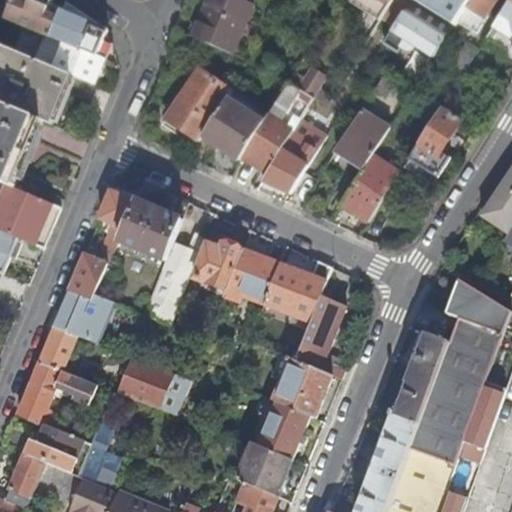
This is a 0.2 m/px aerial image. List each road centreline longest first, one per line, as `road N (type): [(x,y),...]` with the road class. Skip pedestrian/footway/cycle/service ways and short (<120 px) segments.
road 1 (residential): [(105,150),(414,286)]
road 2 (residential): [(0,400),(105,150)]
road 3 (residential): [(414,286),(317,511)]
road 4 (residential): [(511,128),(414,286)]
road 5 (residential): [(105,150),(154,32)]
